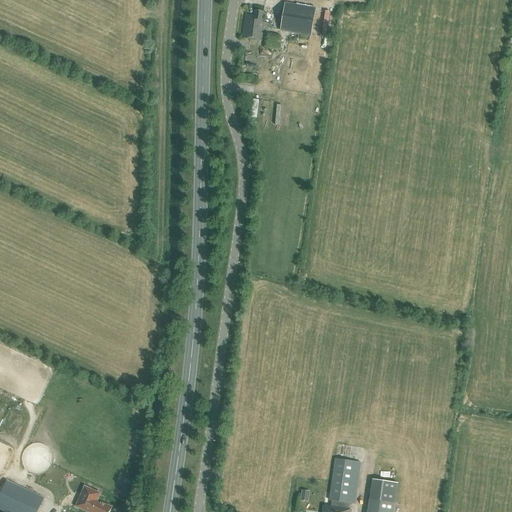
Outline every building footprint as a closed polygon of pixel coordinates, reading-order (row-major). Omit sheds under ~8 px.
[(316,9),(285,3),(280,31),(310,37),(316,9)] [(254,16),(246,14),(243,38),(262,41),(264,22),(262,22),(263,11),(255,10),(254,16)] [(266,48),(275,49),(278,50),(280,36),(268,35),(266,48)] [(252,98),(250,116),(257,117),(260,99),(252,98)] [(353,504),(359,462),(334,458),(328,500),(332,500),(331,507),(324,505),(322,511),(351,511),(352,510),(350,510),(351,503),(353,504)] [(26,479),(22,488),(58,504),(62,496),(26,479)] [(370,479),(366,511),(392,511),(397,482),(370,479)] [(7,481),(0,495),(0,510),(4,511),(36,511),(43,498),(7,481)] [(100,494),(85,487),(76,507),(87,511),(110,511),(112,508),(97,501),(100,494)]
